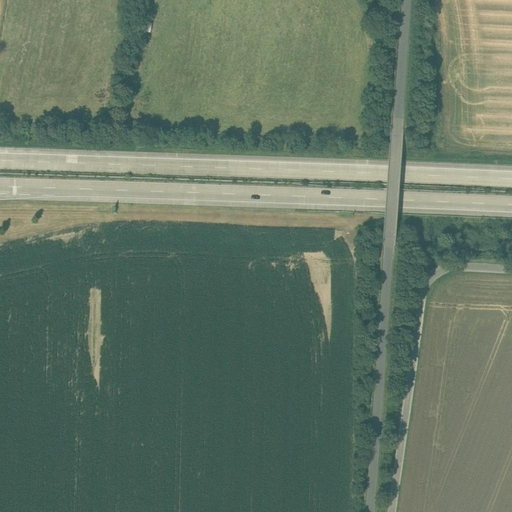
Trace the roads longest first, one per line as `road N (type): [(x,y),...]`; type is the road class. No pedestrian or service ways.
road 1 (unclassified): [(405,0),(369,511)]
road 2 (motorway): [(511,179),(0,160)]
road 3 (motorway): [(0,185),(511,204)]
road 4 (unclassified): [(391,511),(408,383),(430,297),(470,276),(511,279)]
